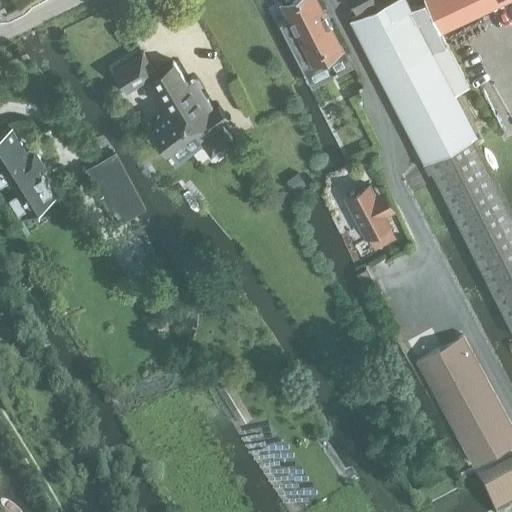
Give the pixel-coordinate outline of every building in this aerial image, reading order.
[(284,0),(282,1),(290,18),(300,35),(294,38),(304,57),(323,47),(328,58),(345,49),(319,0),(284,0)] [(412,7),(407,0),(387,0),(349,20),(421,158),(472,131),(453,95),(468,87),(423,1),(412,7)] [(350,0),(355,10),(375,0),(374,0),(350,0)] [(427,0),(442,30),(505,0),(427,0)] [(120,78),(128,90),(148,78),(165,107),(146,121),(167,150),(217,113),(207,98),(199,102),(173,60),(154,71),(142,50),(114,67),(120,78)] [(0,131),(0,179),(23,216),(56,195),(39,168),(45,164),(34,147),(27,151),(11,125),(0,131)] [(511,217),(470,136),(421,161),(427,172),(430,170),(511,328),(511,217)] [(505,166),(493,144),(482,150),(493,172),(505,166)] [(115,151),(109,154),(85,167),(116,224),(146,208),(115,151)] [(297,171),(285,180),(293,192),(306,183),(297,171)] [(347,195),(374,246),(395,234),(383,212),(387,210),(378,193),(374,195),(368,184),(347,195)] [(431,184),(413,193),(439,243),(457,234),(431,184)] [(68,187),(59,193),(66,206),(75,200),(68,187)] [(367,266),(356,272),(363,285),(374,279),(367,266)] [(474,464),(497,452),(511,443),(511,425),(462,334),(416,359),(474,464)] [(228,375),(214,383),(239,423),(252,415),(228,375)] [(511,451),(475,470),(496,511),(511,502),(511,451)]
